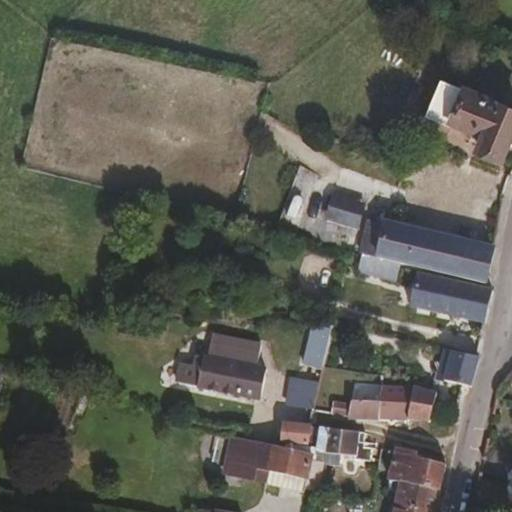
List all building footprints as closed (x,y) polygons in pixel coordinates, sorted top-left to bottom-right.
[(500,159),(511,128),(511,110),(437,80),(422,115),(449,127),(451,123),(482,136),(477,150),(500,159)] [(359,231),(366,205),(333,195),(325,221),(359,231)] [(483,286),(490,251),(384,225),(376,260),(404,267),(417,270),(483,286)] [(402,279),(404,267),(376,260),(369,258),(367,271),(402,279)] [(415,283),(416,275),(417,270),(404,267),(402,279),(415,283)] [(484,325),(491,293),(416,275),(415,283),(409,307),(484,325)] [(319,369),(329,326),(311,323),(301,365),(319,369)] [(397,341),(400,327),(389,325),(386,338),(397,341)] [(421,347),(424,333),(400,327),(397,341),(421,347)] [(427,328),(426,340),(453,342),(454,329),(427,328)] [(255,368),(259,347),(212,338),(209,359),(255,368)] [(469,388),(479,358),(450,351),(443,381),(469,388)] [(259,399),(265,370),(255,368),(209,359),(196,356),(194,367),(200,368),(196,387),(259,399)] [(320,369),(319,399),(335,400),(335,369),(320,369)] [(428,421),(434,394),(419,390),(420,383),(413,381),(410,389),(404,420),(428,421)] [(404,420),(410,389),(382,387),(380,400),(351,399),(350,408),(342,406),(340,416),(344,417),(404,420)] [(306,445),(311,427),(311,425),(282,423),(279,443),(283,444),(283,442),(306,445)] [(363,445),(365,434),(319,427),(319,429),(311,427),(306,445),(316,448),(313,461),(323,463),(322,465),(337,467),(339,455),(354,457),(354,461),(370,462),(372,451),(363,449),(363,445)] [(309,460),(310,455),(233,437),(225,474),(264,482),(267,471),(305,479),(303,488),(317,491),(322,465),(323,463),(313,461),(309,460)] [(439,489),(444,466),(415,458),(416,454),(397,449),(388,482),(400,484),(439,489)] [(479,511),(509,511),(511,502),(511,487),(478,481),(472,511),(479,511)] [(435,511),(441,489),(439,489),(400,484),(393,511),(435,511)]
